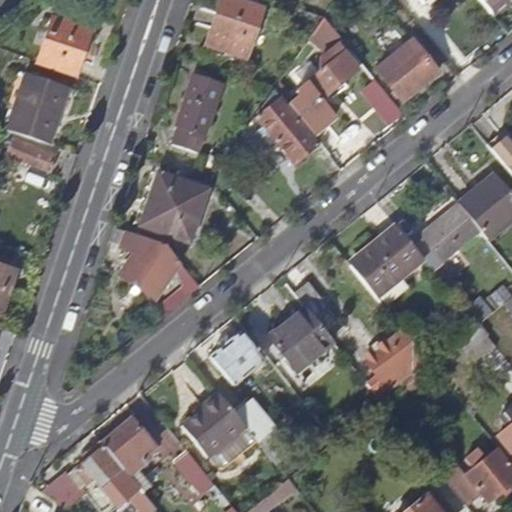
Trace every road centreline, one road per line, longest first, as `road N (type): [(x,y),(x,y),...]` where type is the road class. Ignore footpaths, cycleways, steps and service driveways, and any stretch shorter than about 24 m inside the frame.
road 1 (residential): [(511,59),(58,424),(20,412)]
road 2 (tertiary): [(156,0),(20,412)]
